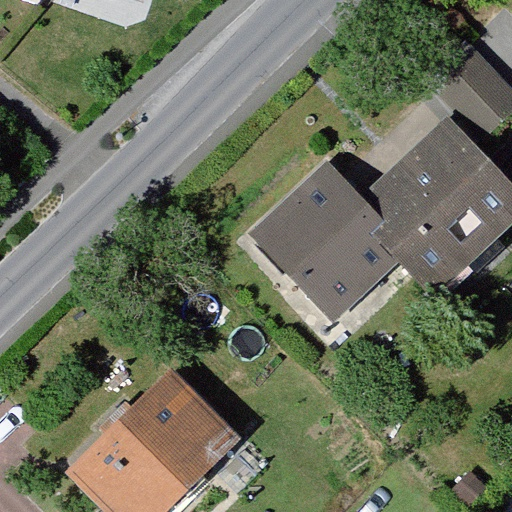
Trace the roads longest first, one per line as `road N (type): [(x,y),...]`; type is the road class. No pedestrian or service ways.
road 1 (tertiary): [(307,0),(0,305)]
road 2 (unknown): [(0,403),(78,511)]
